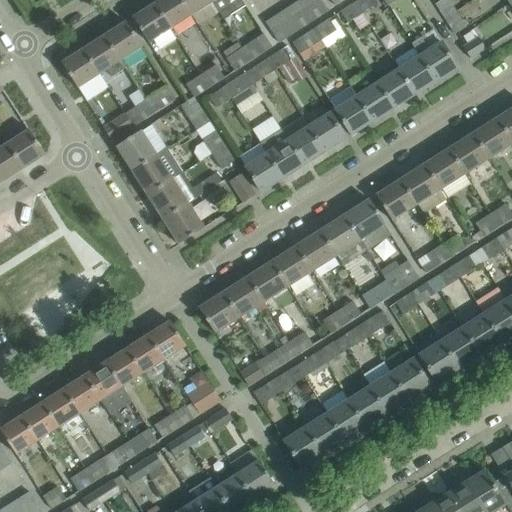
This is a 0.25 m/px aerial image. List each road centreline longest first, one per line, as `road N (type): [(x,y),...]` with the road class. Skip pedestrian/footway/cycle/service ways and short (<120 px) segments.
road 1 (residential): [(178,296),(511,82)]
road 2 (residential): [(330,511),(511,399)]
road 3 (residential): [(0,402),(178,296)]
road 4 (residential): [(178,296),(80,153)]
